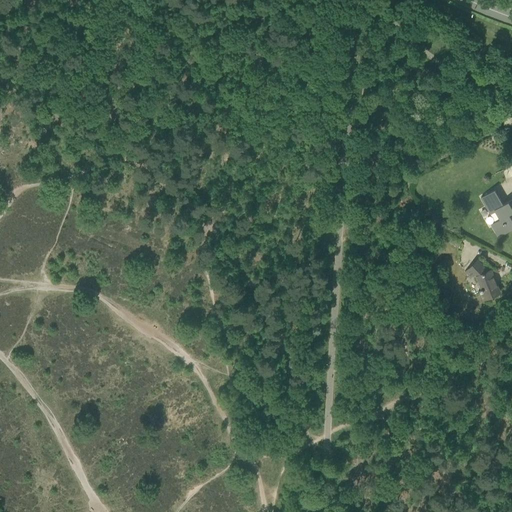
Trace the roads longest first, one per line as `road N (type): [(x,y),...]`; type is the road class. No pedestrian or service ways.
road 1 (track): [(0,294),(39,285),(97,293),(190,359),(238,441)]
road 2 (track): [(301,447),(511,346)]
road 3 (track): [(0,356),(43,402),(98,511)]
road 4 (track): [(204,0),(177,88),(113,148)]
road 5 (track): [(113,148),(77,175),(20,191),(0,212)]
road 6 (track): [(0,81),(113,148)]
road 7 (track): [(113,148),(209,228)]
